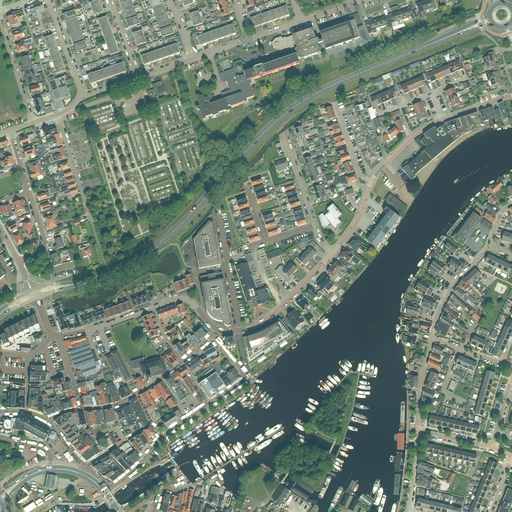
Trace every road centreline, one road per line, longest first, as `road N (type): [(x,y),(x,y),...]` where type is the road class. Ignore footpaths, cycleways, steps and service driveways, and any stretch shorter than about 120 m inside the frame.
road 1 (primary): [(81,282),(169,234),(299,103),(455,34)]
road 2 (residential): [(160,440),(244,378),(212,335)]
road 3 (residential): [(57,336),(179,298),(202,314)]
road 4 (residential): [(212,335),(123,401),(80,409)]
road 5 (residential): [(238,331),(265,320),(331,253)]
road 6 (residential): [(217,211),(238,331)]
